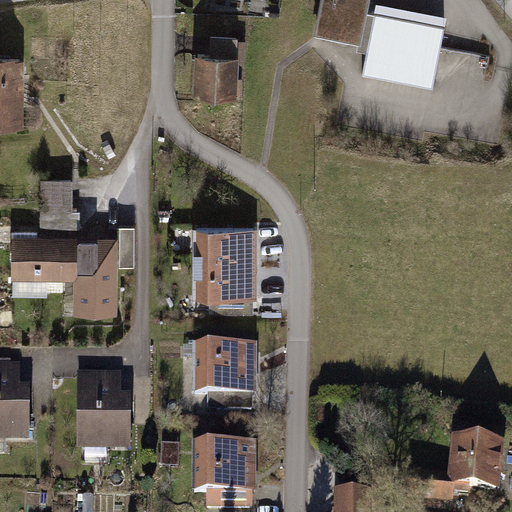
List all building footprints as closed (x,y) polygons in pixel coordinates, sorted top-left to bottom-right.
[(329,0),(322,35),(374,46),(368,76),(441,91),(457,13),(390,0),(329,0)] [(249,58),(206,55),(203,98),(245,101),(249,58)] [(32,59),(0,58),(0,129),(30,131),(32,59)] [(77,182),(44,182),(43,212),(76,213),(77,182)] [(264,228),(200,228),(201,301),(264,301),(264,228)] [(88,238),(17,238),(16,281),(87,281),(88,238)] [(263,350),(204,349),(204,399),(263,400),(263,350)] [(23,362),(0,362),(0,445),(35,445),(34,392),(23,392),(23,362)] [(125,374),(80,375),(83,453),(137,451),(135,400),(126,401),(125,374)] [(511,470),(511,449),(460,441),(455,474),(405,467),(401,508),(427,511),(454,511),(455,503),(476,507),(477,498),(507,503),(511,470)] [(263,511),(263,447),(200,447),(200,496),(209,496),(209,511),(263,511)] [(372,511),(373,492),(335,492),(335,511),(372,511)]
